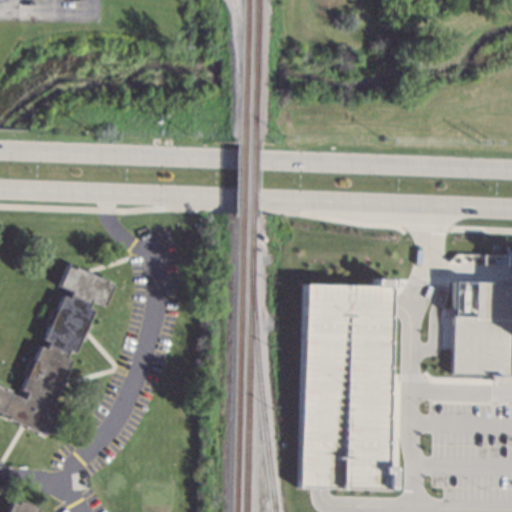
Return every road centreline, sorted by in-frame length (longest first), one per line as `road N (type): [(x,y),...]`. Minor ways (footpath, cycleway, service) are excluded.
road 1 (tertiary): [(255,198),(511,207)]
road 2 (tertiary): [(511,170),(256,160)]
road 3 (tertiary): [(235,159),(0,149)]
road 4 (tertiary): [(0,188),(235,197)]
